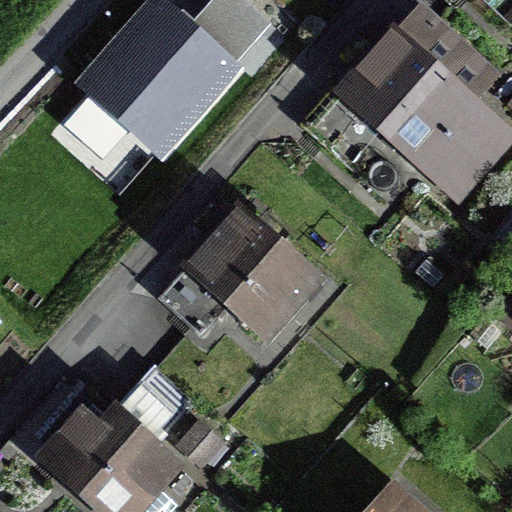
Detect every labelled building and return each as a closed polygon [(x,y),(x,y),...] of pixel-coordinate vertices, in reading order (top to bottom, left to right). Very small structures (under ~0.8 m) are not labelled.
[(511,12),(511,0),(480,0),(504,21),(511,12)] [(157,4),(86,86),(160,151),(231,70),(157,4)] [(387,200),(419,164),(456,197),(511,136),(473,103),(493,80),(432,26),(412,49),(394,33),(308,130),(387,200)] [(240,208),(159,299),(200,335),(227,305),(265,339),(319,278),(240,208)] [(167,511),(174,505),(156,489),(178,464),(158,446),(196,403),(155,367),(101,428),(83,412),(45,455),(111,511),(167,511)]
